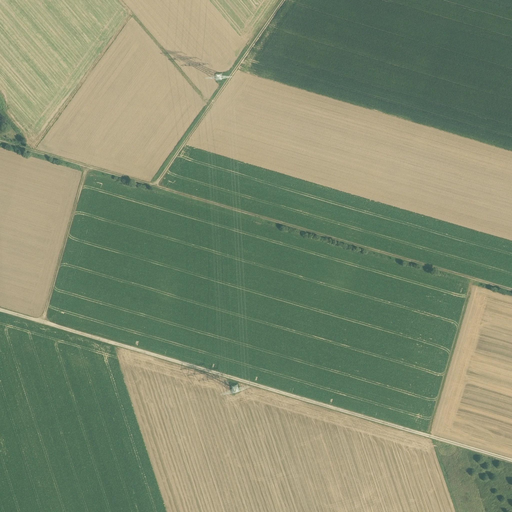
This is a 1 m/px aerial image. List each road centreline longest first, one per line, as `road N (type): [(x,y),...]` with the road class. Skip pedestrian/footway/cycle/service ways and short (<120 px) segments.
road 1 (track): [(427,435),(42,322)]
road 2 (track): [(155,186),(511,290)]
road 3 (track): [(472,278),(427,435),(511,460)]
road 4 (track): [(285,0),(155,186)]
road 5 (track): [(132,14),(35,151)]
road 6 (track): [(86,166),(42,322)]
road 7 (track): [(0,140),(155,186)]
road 8 (track): [(210,106),(119,0)]
